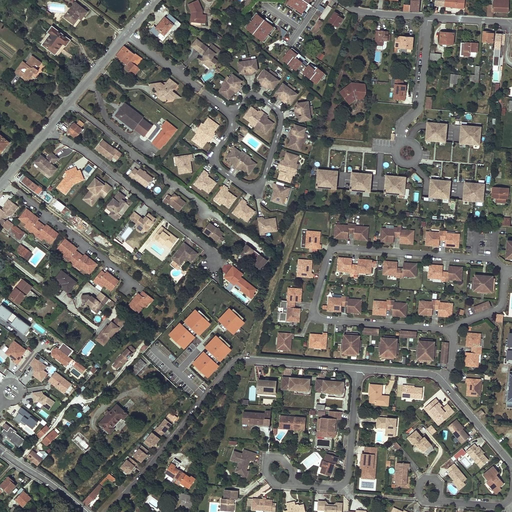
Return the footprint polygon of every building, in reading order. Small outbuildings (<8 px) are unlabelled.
[(188,4),(192,12),(193,12),(194,13),(194,20),(202,21),(201,23),(206,24),(207,15),(203,14),(203,11),(198,0),(188,4)] [(290,0),(288,3),(295,8),(297,9),(303,13),(307,5),(309,4),(311,0),(290,0)] [(410,0),(410,5),(410,12),(419,12),(420,0),(410,0)] [(444,0),(444,6),(452,7),(464,9),(464,0),(444,0)] [(492,17),(493,12),(509,12),(509,0),(492,0),(492,5),(488,5),(488,7),(488,17),(492,17)] [(65,17),(74,24),(79,18),(81,15),(83,17),(87,12),(76,3),(69,12),(65,17)] [(328,6),(321,17),(325,19),(331,7),(328,6)] [(201,25),(201,23),(202,21),(194,20),(194,13),(193,12),(192,12),(191,22),(192,22),(192,24),(201,25)] [(338,27),(343,19),(340,17),(340,16),(335,12),(329,21),(338,27)] [(247,29),(262,41),(268,34),(269,33),(273,27),(266,22),(264,21),(258,15),(257,15),(253,21),(252,22),(247,29)] [(157,28),(164,35),(173,25),(165,18),(157,28)] [(322,22),(318,19),(311,31),(315,33),(322,22)] [(43,45),(55,54),(63,43),(67,38),(52,27),(48,32),(51,34),(43,45)] [(387,41),(388,32),(384,31),(381,31),(376,31),(375,45),(383,46),(383,41),(387,41)] [(441,31),(440,44),(443,44),(447,44),(453,45),(454,33),(448,33),(448,31),(441,31)] [(490,32),(483,32),(483,42),(493,43),(493,34),(490,34),(490,32)] [(493,66),(499,66),(500,48),(501,34),(496,34),(493,66)] [(401,48),(412,49),(413,38),(408,37),(406,37),(397,36),(396,47),(395,47),(395,52),(397,53),(397,48),(401,48)] [(203,58),(199,59),(199,64),(204,63),(209,67),(213,67),(218,61),(213,57),(216,54),(217,55),(220,50),(212,44),(209,48),(197,39),(191,46),(205,56),(203,58)] [(462,44),(461,56),(470,56),(470,52),(477,52),(478,52),(478,44),(465,43),(465,44),(462,44)] [(137,66),(142,59),(136,54),(135,54),(125,46),(116,57),(127,65),(124,69),(134,76),(140,68),(137,66)] [(432,46),(431,59),(440,60),(441,54),(434,54),(435,46),(432,46)] [(296,58),(298,60),(300,58),(301,58),(302,58),(300,56),(301,55),(299,54),(299,53),(292,48),(290,50),(298,55),(296,58)] [(321,79),(325,74),(318,69),(316,71),(315,71),(310,66),(309,68),(298,60),(296,58),(298,55),(290,50),(283,59),(303,75),(304,74),(317,84),(321,79)] [(42,63),(32,56),(26,64),(18,74),(21,77),(23,74),(30,79),(34,73),(36,74),(38,70),(35,68),(37,66),(39,67),(42,63)] [(255,71),(258,71),(256,60),(252,60),(252,59),(247,60),(242,60),(242,62),(238,62),(240,74),(243,73),(245,73),(245,74),(245,76),(253,74),(253,73),(253,72),(255,71)] [(26,64),(23,61),(15,72),(18,74),(26,64)] [(470,81),(479,81),(480,66),(476,66),(475,75),(471,75),(470,81)] [(269,88),(272,90),(279,81),(275,78),(276,77),(272,74),(268,72),(268,73),(264,70),(258,79),(260,81),(262,82),(260,83),(260,84),(266,89),(267,88),(268,87),(269,88)] [(458,78),(461,79),(461,75),(451,74),(451,83),(454,84),(454,78),(458,78)] [(240,84),(242,81),(233,75),(230,78),(229,78),(226,81),(223,86),(218,92),(228,100),(233,93),(234,92),(235,93),(236,94),(241,87),(240,86),(239,85),(240,84)] [(158,95),(158,97),(163,101),(167,101),(166,99),(166,98),(171,97),(173,98),(178,98),(178,95),(172,91),(174,89),(176,89),(175,86),(177,84),(169,79),(165,85),(162,83),(155,84),(155,88),(156,88),(156,90),(158,92),(160,91),(161,92),(162,95),(158,95)] [(402,85),(403,80),(392,79),(391,84),(396,84),(395,92),(394,92),(393,100),(404,101),(405,95),(404,95),(404,92),(405,92),(406,85),(402,85)] [(283,84),(276,93),(279,95),(280,96),(279,97),(278,98),(285,103),(286,102),(287,101),(288,102),(291,104),(298,95),(294,92),(295,91),(291,88),(287,85),(286,86),(283,84)] [(348,103),(356,96),(364,97),(365,95),(366,94),(367,90),(365,88),(366,84),(355,84),(355,85),(351,86),(348,88),(347,87),(344,90),(345,91),(342,94),(345,97),(344,97),(348,103)] [(308,102),(297,103),(297,106),(298,108),(296,108),(295,109),(296,117),(297,117),(299,116),(299,118),(300,121),(311,120),(310,115),(311,115),(311,110),(310,106),(309,106),(308,102)] [(116,116),(134,130),(134,129),(155,144),(160,148),(167,138),(159,132),(160,130),(153,124),(152,124),(145,119),(145,120),(142,118),(143,118),(125,104),(116,116)] [(266,134),(273,123),(267,119),(266,118),(267,116),(268,115),(261,110),(260,111),(259,113),(258,112),(252,107),(244,117),(250,122),(255,125),(260,129),(266,134)] [(214,132),(218,125),(208,118),(204,124),(200,129),(197,134),(192,140),(202,147),(206,141),(208,140),(209,141),(210,141),(215,135),(214,134),(212,133),(214,132)] [(447,124),(427,122),(426,140),(445,142),(447,124)] [(74,123),(67,132),(76,138),(82,130),(74,123)] [(306,129),(295,125),(294,128),(294,130),(292,129),(291,129),(288,137),(290,137),(291,138),(291,139),(289,147),(300,151),(303,143),(305,138),(306,133),(305,133),(306,129)] [(248,130),(242,126),(239,130),(245,134),(248,130)] [(481,128),(461,126),(460,143),(479,145),(481,128)] [(0,151),(2,149),(3,150),(9,143),(0,134),(0,151)] [(114,149),(103,140),(96,149),(111,161),(118,152),(115,149),(114,149)] [(242,169),(249,174),(256,164),(250,159),(245,156),(241,152),(234,148),(227,158),(233,162),(234,163),(233,165),(233,166),(239,171),(240,170),(241,168),(242,169)] [(35,163),(39,166),(43,169),(47,173),(51,176),(57,169),(53,165),(58,159),(51,153),(46,159),(42,156),(35,163)] [(299,157),(287,153),(284,160),(284,162),(282,161),(281,161),(278,169),(280,169),(281,170),(281,171),(278,179),(290,183),(293,175),(294,170),(296,164),(299,157)] [(192,155),(177,157),(178,166),(179,174),(191,172),(190,161),(189,160),(191,160),(192,159),(192,155)] [(67,175),(57,188),(66,194),(74,184),(73,183),(74,182),(81,178),(76,167),(65,172),(67,175)] [(140,169),(138,171),(134,168),(128,176),(132,179),(133,177),(146,187),(153,179),(140,169)] [(81,178),(74,182),(73,183),(74,184),(84,179),(80,169),(78,170),(81,178)] [(205,170),(195,183),(202,188),(209,193),(216,183),(208,176),(206,175),(207,174),(208,173),(205,170)] [(336,189),(337,171),(317,170),(316,188),(336,189)] [(371,174),(351,173),(350,190),(370,192),(371,174)] [(405,177),(386,175),(384,193),(404,195),(405,177)] [(38,186),(25,176),(24,176),(21,180),(21,181),(25,183),(35,191),(38,186)] [(95,178),(88,188),(91,190),(86,196),(92,201),(98,193),(101,195),(104,198),(112,188),(106,183),(105,184),(104,185),(95,178)] [(450,181),(430,179),(429,197),(449,198),(450,181)] [(159,198),(168,187),(158,180),(150,191),(159,198)] [(484,183),(464,182),(463,200),(483,201),(484,183)] [(286,197),(288,188),(274,184),(272,188),(273,188),(275,189),(275,191),(271,201),(283,204),(286,197)] [(224,185),(215,198),(222,203),(228,208),(236,198),(227,192),(226,190),(227,189),(228,188),(224,185)] [(508,199),(508,189),(495,188),(494,198),(498,198),(498,202),(506,203),(506,199),(508,199)] [(126,197),(119,192),(108,206),(113,210),(112,212),(119,217),(120,218),(132,202),(129,199),(126,203),(123,200),(126,197)] [(86,196),(83,199),(92,206),(101,195),(98,193),(92,201),(86,196)] [(174,194),(172,198),(169,196),(164,202),(167,205),(168,203),(180,212),(187,204),(174,194)] [(68,209),(65,206),(55,199),(51,203),(61,211),(61,212),(64,214),(68,209)] [(243,199),(233,212),(240,217),(247,222),(254,212),(246,205),(244,204),(245,203),(246,202),(243,199)] [(10,221),(12,219),(9,216),(0,208),(0,216),(6,221),(8,219),(10,221)] [(33,234),(41,224),(38,221),(39,219),(34,215),(34,216),(32,215),(33,214),(27,209),(19,219),(26,224),(31,228),(30,230),(29,231),(33,234)] [(119,217),(112,212),(110,215),(116,220),(119,217)] [(156,219),(149,213),(145,217),(144,219),(142,218),(137,214),(132,220),(137,223),(140,226),(140,229),(143,229),(145,231),(147,228),(150,228),(154,222),(156,219)] [(6,221),(0,216),(0,223),(8,230),(11,227),(13,229),(12,231),(17,235),(16,236),(20,240),(25,233),(23,231),(17,227),(10,221),(8,219),(6,221)] [(258,218),(260,233),(265,233),(277,231),(275,219),(265,220),(263,220),(263,219),(262,217),(258,218)] [(504,226),(510,226),(510,219),(501,218),(501,226),(504,226)] [(145,231),(143,229),(140,229),(140,226),(137,223),(136,224),(137,230),(140,232),(148,231),(150,228),(147,228),(145,231)] [(203,232),(209,237),(210,236),(217,242),(221,237),(223,234),(209,223),(203,232)] [(45,227),(41,224),(33,234),(37,237),(38,236),(39,234),(44,238),(52,244),(59,234),(52,229),(51,230),(50,229),(51,228),(46,225),(45,227)] [(355,233),(354,238),(360,238),(360,240),(367,240),(368,227),(364,227),(364,228),(355,228),(355,226),(355,224),(349,224),(349,225),(348,227),(340,227),(340,225),(335,224),(334,238),(342,238),(342,237),(348,237),(348,233),(355,233)] [(125,240),(132,230),(128,227),(121,237),(125,240)] [(170,248),(177,239),(171,234),(170,235),(164,231),(165,230),(162,227),(152,239),(155,241),(156,239),(163,245),(164,243),(170,248)] [(387,240),(393,241),(393,236),(400,237),(400,241),(406,242),(405,243),(413,244),(414,231),(409,230),(409,232),(401,231),(401,230),(401,228),(394,227),(394,229),(394,231),(385,230),(385,228),(381,228),(380,241),(387,242),(387,240)] [(320,232),(307,231),(306,236),(308,236),(308,243),(306,243),(306,248),(321,249),(321,245),(319,245),(317,245),(318,240),(320,240),(320,232)] [(445,240),(445,245),(451,245),(451,247),(458,247),(459,234),(455,234),(454,235),(446,235),(446,233),(446,231),(443,231),(440,231),(439,232),(439,234),(431,234),(431,232),(426,231),(425,245),(433,245),(433,244),(439,244),(439,240),(445,240)] [(71,264),(79,254),(75,251),(77,249),(72,245),(72,246),(71,245),(71,244),(65,239),(57,249),(64,254),(69,258),(68,260),(67,261),(71,264)] [(198,254),(184,243),(180,249),(181,250),(179,252),(178,251),(172,259),(178,264),(182,259),(184,261),(186,258),(191,262),(198,254)] [(26,255),(29,250),(21,244),(17,249),(19,251),(18,253),(24,257),(27,259),(29,257),(26,255)] [(267,260),(263,258),(263,259),(260,256),(260,255),(253,250),(253,251),(249,248),(250,247),(246,245),(239,254),(246,259),(248,257),(255,262),(253,264),(260,270),(267,260)] [(83,256),(79,254),(71,264),(75,267),(76,266),(77,264),(82,268),(90,274),(97,264),(90,259),(90,260),(88,259),(89,258),(84,254),(83,256)] [(364,261),(358,261),(358,265),(351,265),(352,260),(346,260),(346,258),(339,258),(338,271),(342,271),(342,270),(351,270),(351,272),(351,274),(357,274),(358,272),(358,271),(366,271),(366,273),(371,273),(372,260),(364,260),(364,261)] [(312,261),(299,260),(298,264),(300,264),(299,272),(298,272),(297,276),(312,277),(313,274),(311,274),(309,273),(310,268),(311,268),(312,261)] [(397,268),(397,264),(391,264),(392,262),(384,261),(383,275),(388,275),(388,273),(396,274),(396,276),(396,277),(403,278),(403,276),(403,274),(412,275),(411,277),(416,277),(417,264),(410,263),(410,265),(404,264),(403,269),(397,268)] [(455,268),(449,268),(449,272),(442,272),(443,267),(437,267),(437,265),(430,265),(429,278),(433,278),(433,277),(442,277),(442,279),(442,281),(448,281),(448,279),(449,278),(457,278),(457,280),(462,280),(463,267),(455,267),(455,268)] [(239,290),(250,299),(254,294),(253,294),(251,292),(254,289),(240,277),(242,274),(238,271),(237,272),(231,268),(223,277),(229,282),(231,280),(241,288),(239,290)] [(60,286),(68,293),(70,290),(76,282),(62,271),(55,279),(62,284),(60,286)] [(105,274),(101,271),(93,281),(97,284),(98,283),(99,281),(104,285),(111,291),(119,281),(112,276),(111,277),(110,276),(111,275),(106,272),(105,274)] [(492,279),(493,277),(488,276),(488,277),(483,277),(479,277),(479,276),(474,275),(474,278),(474,283),(473,288),(473,291),(478,292),(478,291),(482,291),(486,291),(486,292),(491,293),(492,290),(492,285),(492,279)] [(231,280),(229,282),(239,290),(241,288),(231,280)] [(10,296),(19,304),(32,287),(24,281),(18,289),(16,288),(10,296)] [(295,302),(299,302),(299,296),(301,296),(302,289),(288,288),(288,293),(290,293),(289,301),(287,301),(279,301),(279,304),(278,307),(287,308),(288,308),(288,313),(286,313),(278,312),(277,320),(299,322),(300,315),(298,315),(298,309),(294,308),(294,305),(295,302)] [(154,299),(143,290),(140,294),(138,293),(135,297),(136,298),(135,299),(134,298),(129,305),(138,312),(144,305),(148,300),(150,302),(151,303),(154,299)] [(107,301),(109,298),(101,292),(98,295),(107,301)] [(90,305),(95,309),(97,307),(100,310),(107,301),(98,295),(95,299),(91,296),(91,297),(88,295),(81,296),(82,303),(87,303),(88,301),(90,303),(90,305)] [(347,306),(347,310),(353,311),(353,313),(360,313),(361,300),(356,300),(356,301),(348,301),(348,299),(348,297),(345,297),(341,296),(341,298),(341,300),(333,299),(333,298),(328,297),(327,311),(334,311),(335,309),(340,310),(341,306),(347,306)] [(380,313),(386,313),(386,309),(393,310),(392,314),(398,314),(398,316),(405,317),(406,303),(402,303),(402,305),(393,304),(393,302),(394,300),(390,300),(387,300),(387,302),(386,304),(378,303),(378,301),(374,301),(373,314),(380,315),(380,313)] [(426,313),(432,314),(432,310),(438,310),(438,314),(444,315),(444,316),(451,317),(452,304),(447,303),(447,305),(439,304),(439,303),(439,301),(436,301),(432,300),(432,302),(432,304),(424,303),(424,302),(419,301),(418,315),(425,315),(426,313)] [(476,313),(490,307),(488,302),(474,307),(476,313)] [(13,313),(2,304),(0,306),(0,316),(3,318),(4,317),(8,320),(13,313)] [(90,305),(90,308),(97,313),(100,310),(97,307),(95,309),(90,305)] [(246,320),(229,306),(218,319),(234,333),(246,320)] [(212,322),(196,307),(183,319),(199,335),(212,322)] [(30,327),(13,313),(8,320),(12,323),(14,325),(13,326),(24,335),(30,327)] [(123,319),(121,323),(116,319),(113,323),(112,322),(108,326),(106,329),(105,328),(99,336),(107,342),(110,338),(110,339),(113,335),(114,335),(126,321),(123,319)] [(196,336),(180,321),(169,333),(185,348),(196,336)] [(468,332),(467,346),(472,346),(472,352),(466,352),(464,366),(479,367),(479,362),(477,362),(478,354),(480,354),(481,354),(482,347),(480,347),(481,334),(468,332)] [(232,348),(217,333),(204,346),(220,361),(232,348)] [(293,334),(278,333),(278,337),(280,337),(279,345),(277,345),(277,350),(290,351),(291,343),(289,343),(290,337),(291,338),(293,338),(293,334)] [(318,334),(310,334),(309,347),(314,347),(314,346),(322,346),(321,348),(326,348),(327,333),(323,333),(323,335),(323,336),(318,336),(318,334)] [(346,335),(344,335),(343,340),(344,340),(344,348),(343,348),(342,353),(345,353),(356,354),(358,354),(359,349),(358,349),(358,341),(359,341),(360,336),(357,336),(346,335)] [(107,342),(99,336),(96,339),(104,345),(107,342)] [(384,338),(381,338),(381,343),(382,343),(381,351),(380,351),(380,356),(383,356),(393,357),(396,357),(396,352),(395,352),(396,344),(397,344),(397,339),(394,339),(384,338)] [(13,361),(18,364),(22,358),(21,357),(26,350),(14,341),(6,353),(8,355),(10,355),(11,356),(11,357),(14,359),(13,361)] [(142,341),(139,348),(145,351),(149,344),(142,341)] [(421,341),(419,341),(418,346),(419,346),(418,354),(417,359),(420,359),(430,360),(433,360),(434,355),(433,355),(433,347),(434,347),(435,342),(432,342),(421,341)] [(73,350),(63,343),(58,348),(55,348),(55,349),(55,351),(54,352),(52,353),(51,353),(52,355),(63,364),(68,363),(70,362),(69,356),(68,356),(73,350)] [(49,353),(52,355),(51,353),(52,353),(54,352),(55,351),(55,349),(55,348),(58,348),(55,346),(49,353)] [(135,350),(131,346),(129,349),(128,349),(115,362),(115,363),(119,367),(120,367),(133,353),(132,353),(135,350)] [(192,361),(208,377),(220,364),(204,349),(192,361)] [(35,358),(30,364),(33,367),(34,370),(35,370),(36,371),(34,373),(33,375),(41,381),(47,373),(44,370),(47,367),(35,358)] [(130,370),(136,375),(146,364),(140,359),(130,370)] [(85,369),(78,364),(76,367),(82,372),(85,369)] [(55,372),(48,380),(65,393),(71,384),(55,372)] [(299,379),(283,377),(282,389),(296,391),(310,392),(310,386),(311,380),(303,379),(299,379)] [(481,380),(466,379),(466,382),(468,382),(469,383),(469,388),(467,388),(466,395),(480,396),(480,392),(478,392),(479,384),(481,384),(481,380)] [(264,392),(264,394),(275,395),(276,383),(269,382),(269,384),(266,383),(266,382),(259,381),(258,391),(264,392)] [(332,382),(317,381),(316,393),(329,394),(343,395),(344,389),(344,383),(337,382),(332,382)] [(382,396),(383,386),(371,385),(370,394),(374,394),(374,403),(376,404),(381,404),(381,406),(389,406),(390,397),(382,396)] [(310,392),(296,391),(295,394),(311,396),(312,386),(310,386),(310,392)] [(415,388),(407,387),(406,398),(422,399),(423,389),(415,388)] [(343,395),(329,394),(329,398),(345,399),(346,389),(344,389),(343,395)] [(34,402),(39,401),(43,404),(42,405),(48,410),(54,402),(42,393),(42,391),(33,392),(34,402)] [(439,425),(454,412),(448,405),(444,409),(442,410),(440,407),(441,406),(436,400),(428,406),(431,410),(431,411),(434,415),(431,417),(439,425)] [(123,419),(128,414),(117,404),(99,424),(110,434),(115,429),(113,427),(122,418),(123,419)] [(431,417),(434,415),(431,411),(431,410),(428,406),(425,409),(431,417)] [(32,416),(22,408),(18,412),(21,414),(20,416),(18,414),(17,414),(14,419),(19,423),(20,424),(21,422),(24,425),(26,423),(28,425),(33,429),(38,422),(31,417),(32,416)] [(270,426),(271,412),(265,411),(265,414),(249,413),(248,424),(270,426)] [(342,413),(330,412),(330,420),(322,419),(322,420),(321,432),(324,432),(324,437),(334,438),(336,437),(336,434),(335,433),(335,429),(333,428),(333,425),(336,425),(336,420),(337,420),(341,421),(342,413)] [(40,422),(32,416),(31,417),(38,422),(33,429),(34,430),(40,422)] [(294,426),(292,426),(292,427),(283,426),(284,416),(281,416),(280,429),(294,430),(294,426)] [(306,419),(284,416),(283,426),(292,427),(292,426),(294,426),(294,430),(305,431),(306,419)] [(155,431),(161,436),(163,433),(167,429),(168,429),(173,423),(167,418),(158,428),(155,431)] [(396,419),(377,418),(377,426),(385,427),(385,429),(389,429),(389,436),(395,437),(396,419)] [(462,428),(456,421),(448,428),(462,444),(470,438),(463,430),(462,429),(462,428)] [(12,428),(5,423),(2,427),(4,429),(1,432),(10,439),(10,440),(19,447),(25,440),(16,433),(17,432),(14,429),(13,430),(12,429),(12,428)] [(40,438),(50,428),(46,425),(36,435),(40,438)] [(433,436),(437,432),(432,426),(428,430),(433,436)] [(57,434),(53,430),(43,441),(47,445),(57,434)] [(432,446),(425,437),(423,439),(417,431),(408,438),(415,446),(416,445),(417,444),(421,448),(424,452),(432,446)] [(150,449),(153,446),(155,443),(155,444),(160,439),(152,433),(147,440),(146,440),(143,443),(150,449)] [(401,448),(396,442),(392,445),(397,451),(401,448)] [(483,454),(478,448),(474,445),(466,452),(480,468),(488,461),(483,454)] [(141,462),(145,457),(144,457),(146,454),(148,451),(141,446),(139,449),(134,456),(141,462)] [(377,456),(378,448),(366,447),(366,455),(363,455),(362,465),(364,465),(364,469),(363,475),(374,476),(375,456),(377,456)] [(27,457),(38,465),(42,459),(43,460),(48,454),(46,452),(41,458),(36,454),(33,451),(27,457)] [(254,454),(244,451),(242,454),(234,452),(231,461),(238,464),(235,473),(241,475),(244,476),(246,471),(247,472),(249,463),(248,463),(249,461),(250,461),(251,461),(254,454)] [(460,452),(454,456),(457,460),(463,455),(460,452)] [(338,458),(327,454),(325,462),(323,468),(321,473),(331,477),(334,467),(335,465),(336,465),(338,458)] [(137,464),(130,458),(128,461),(127,461),(121,468),(130,475),(136,468),(135,467),(137,464)] [(172,480),(176,483),(183,473),(177,469),(181,463),(174,459),(166,472),(170,475),(174,478),(172,480)] [(410,464),(397,463),(396,485),(407,486),(407,480),(406,480),(406,478),(407,478),(408,469),(409,469),(410,464)] [(466,480),(454,465),(447,470),(450,473),(449,474),(454,481),(458,486),(464,482),(466,480)] [(497,480),(495,477),(496,475),(499,473),(494,467),(483,476),(488,482),(487,483),(494,492),(499,487),(499,488),(504,484),(499,479),(497,480)] [(100,483),(102,485),(113,473),(111,472),(100,483)] [(190,478),(183,473),(176,483),(180,485),(181,483),(190,488),(196,479),(191,476),(190,478)] [(0,486),(0,494),(5,489),(9,493),(16,485),(12,481),(13,480),(9,477),(0,486)] [(466,485),(464,482),(458,486),(457,487),(460,490),(466,485)] [(99,484),(83,501),(87,505),(92,500),(94,498),(103,488),(99,484)] [(238,491),(225,490),(225,499),(221,498),(221,503),(223,503),(223,511),(228,511),(233,511),(234,504),(232,504),(233,500),(234,500),(237,500),(238,491)] [(16,500),(24,507),(32,498),(23,491),(16,500)] [(183,496),(180,504),(186,505),(185,508),(186,508),(184,511),(187,511),(189,509),(192,510),(194,500),(192,499),(183,496)] [(273,501),(266,500),(262,500),(253,499),(252,510),(272,511),(273,504),(273,501)] [(306,511),(305,505),(300,506),(299,506),(300,509),(297,509),(296,505),(295,502),(291,503),(292,510),(288,511),(285,511),(284,511),(306,511)] [(341,511),(342,504),(336,504),(334,506),(333,507),(329,507),(329,505),(326,503),(319,502),(318,510),(325,511),(324,511),(341,511)]
